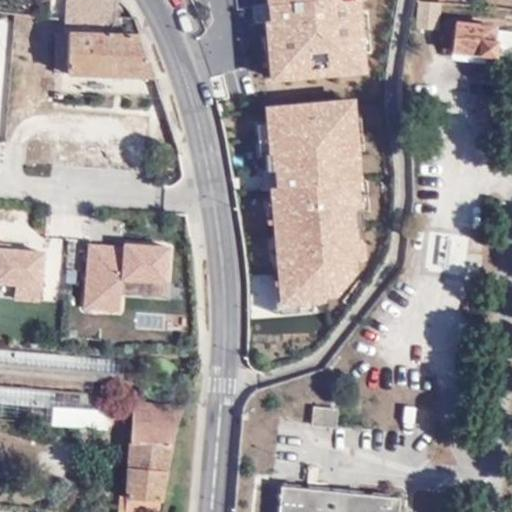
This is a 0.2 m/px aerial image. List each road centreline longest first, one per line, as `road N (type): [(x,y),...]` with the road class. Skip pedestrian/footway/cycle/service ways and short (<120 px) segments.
road 1 (residential): [(211,511),(226,334),(215,202),(188,85),(144,0)]
road 2 (unknown): [(511,250),(486,464)]
road 3 (unknown): [(486,464),(312,452)]
